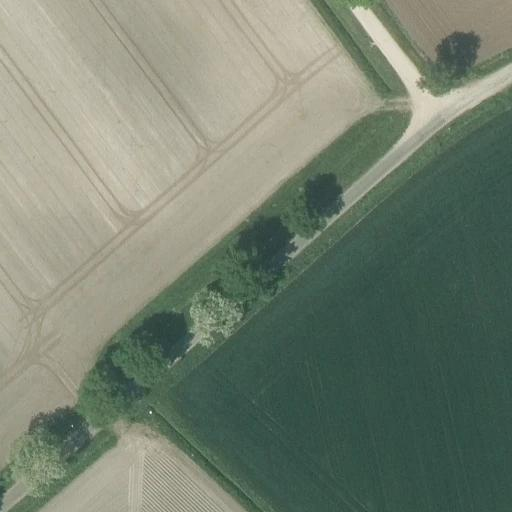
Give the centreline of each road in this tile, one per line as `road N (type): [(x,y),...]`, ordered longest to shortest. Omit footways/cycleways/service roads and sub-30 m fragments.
road 1 (unclassified): [(7,511),(387,161),(511,73)]
road 2 (track): [(359,0),(446,117)]
